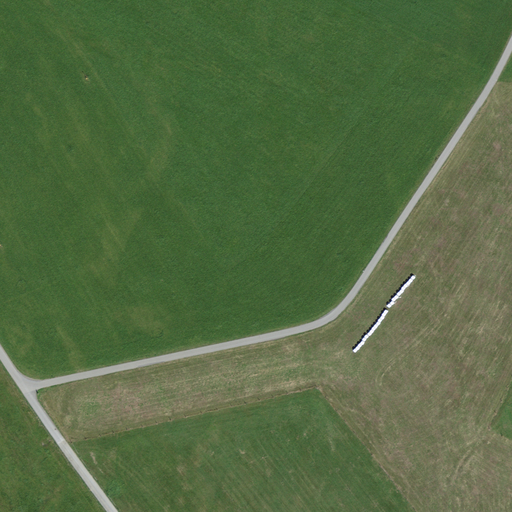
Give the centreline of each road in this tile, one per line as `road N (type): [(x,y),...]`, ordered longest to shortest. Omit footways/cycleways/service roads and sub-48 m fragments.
road 1 (track): [(23,387),(325,319),(353,295),(511,43)]
road 2 (track): [(23,387),(116,511)]
